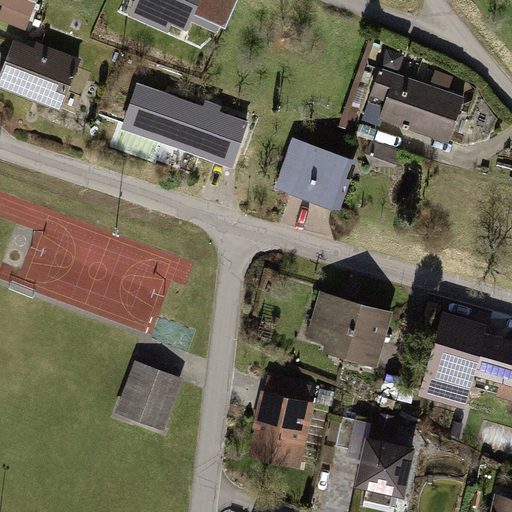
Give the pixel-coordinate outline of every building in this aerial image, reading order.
[(39,0),(0,0),(0,1),(0,4),(3,6),(0,13),(0,19),(27,31),(39,0)] [(136,0),(129,17),(170,34),(173,26),(190,33),(194,23),(217,33),(220,26),(226,28),(238,0),(136,0)] [(81,66),(14,41),(0,79),(0,89),(63,113),(81,66)] [(453,146),(469,101),(382,69),(371,98),(388,104),(382,121),(453,146)] [(238,169),(253,124),(220,113),(223,106),(207,101),(204,107),(139,84),(123,129),(238,169)] [(355,165),(291,142),(273,190),(337,213),(355,165)] [(401,312),(325,292),(314,335),(337,341),(335,351),(387,365),(401,312)] [(504,324),(453,312),(432,397),(476,407),(482,384),(492,387),(494,378),(511,382),(511,334),(502,332),(504,324)] [(187,378),(140,360),(121,411),(168,429),(187,378)] [(323,385),(271,376),(255,457),(307,466),(323,385)] [(419,448),(368,438),(358,490),(409,500),(419,448)] [(511,511),(511,500),(506,499),(503,511),(511,511)]
